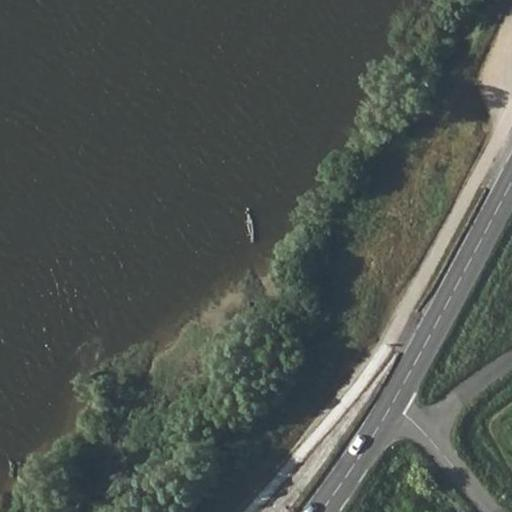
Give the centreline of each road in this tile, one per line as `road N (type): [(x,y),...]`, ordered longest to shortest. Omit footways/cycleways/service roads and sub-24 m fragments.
road 1 (secondary): [(389,407),(511,186)]
road 2 (secondary): [(326,511),(389,407)]
